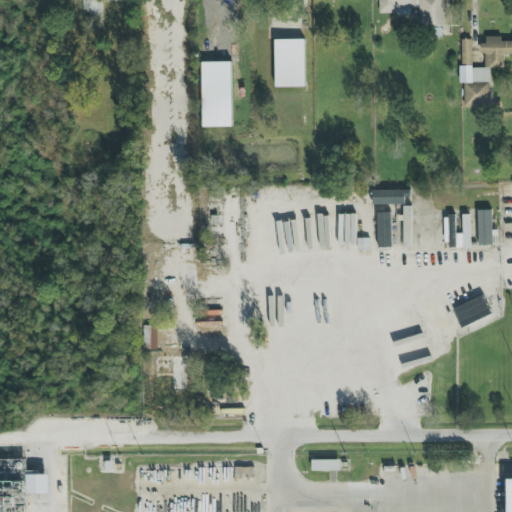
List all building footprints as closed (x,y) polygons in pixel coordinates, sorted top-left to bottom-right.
[(378,0),(379,14),(416,14),(416,27),(444,27),(443,0),(378,0)] [(490,107),(490,68),(503,68),(503,54),(511,54),(511,41),(501,42),(501,37),(483,37),(482,54),(484,54),(484,69),(471,69),(472,40),(461,40),(460,84),(464,84),(464,107),(490,107)] [(304,40),(275,40),(275,88),(305,87),(304,40)] [(202,127),(232,127),(231,63),(201,63),(202,127)] [(408,191),(372,190),(372,205),(408,205),(408,191)] [(411,207),(404,206),(403,248),(410,248),(411,207)] [(491,211),(477,211),(478,246),(492,246),(491,211)] [(378,248),(391,248),(391,213),(377,213),(378,248)] [(452,309),(460,329),(491,315),(483,296),(452,309)] [(157,349),(157,327),(144,327),(143,349),(157,349)] [(0,511),(26,511),(27,494),(49,494),(49,473),(26,473),(26,460),(0,460),(0,511)] [(339,460),(311,461),(311,471),(339,471),(339,460)]
